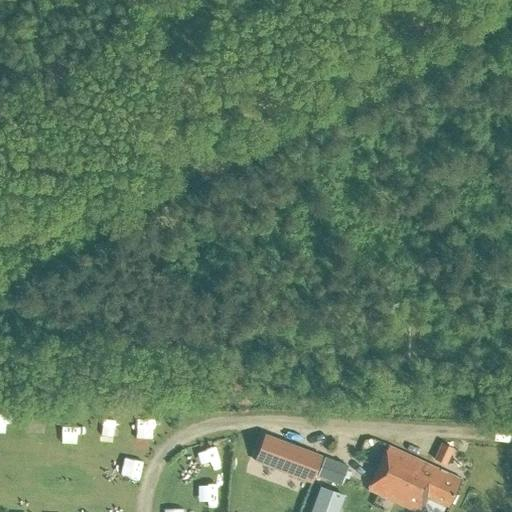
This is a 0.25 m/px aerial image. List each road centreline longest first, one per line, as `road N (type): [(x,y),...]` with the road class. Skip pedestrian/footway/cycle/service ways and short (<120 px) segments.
road 1 (track): [(152,465),(0,452)]
road 2 (track): [(0,496),(144,503)]
